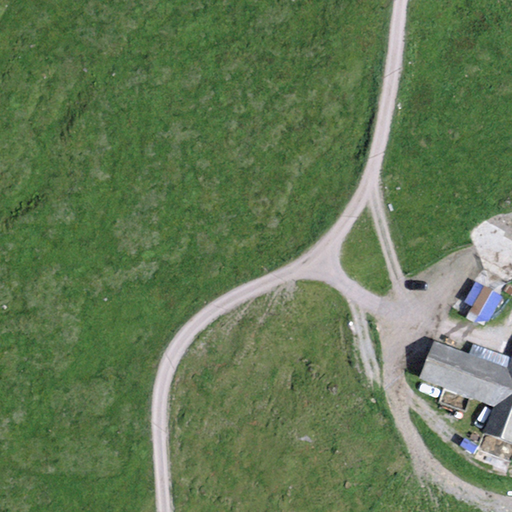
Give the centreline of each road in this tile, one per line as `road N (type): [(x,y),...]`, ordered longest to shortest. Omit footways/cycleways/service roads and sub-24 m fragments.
road 1 (track): [(402,0),(378,153),(349,212),(299,260),(205,306),(167,357),(159,407),(165,511)]
road 2 (track): [(399,395),(405,305),(299,260)]
road 3 (track): [(405,305),(365,185)]
